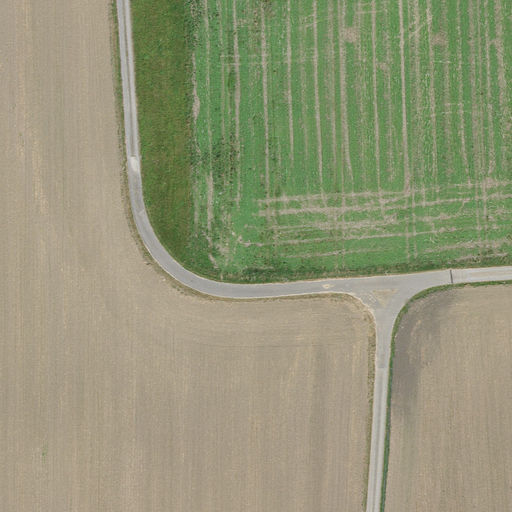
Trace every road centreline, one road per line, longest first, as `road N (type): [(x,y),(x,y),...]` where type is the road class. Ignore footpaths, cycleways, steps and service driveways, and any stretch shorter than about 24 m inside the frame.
road 1 (track): [(119,0),(134,210),(146,244),(179,281),(234,295),(511,276)]
road 2 (track): [(367,511),(381,285)]
